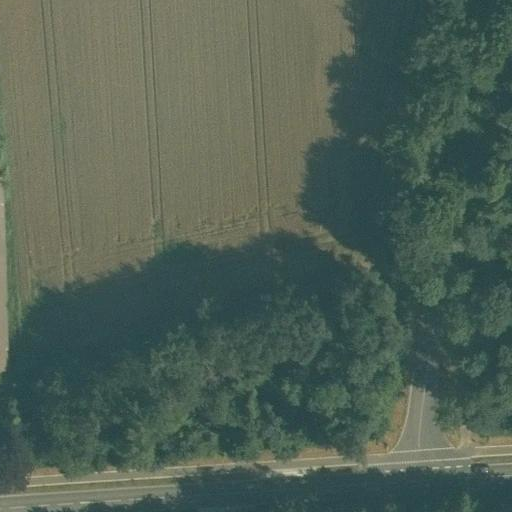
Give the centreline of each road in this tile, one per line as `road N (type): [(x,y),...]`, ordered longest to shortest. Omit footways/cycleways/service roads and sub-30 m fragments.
road 1 (secondary): [(420,478),(0,507)]
road 2 (secondary): [(511,84),(446,269),(428,361),(420,478)]
